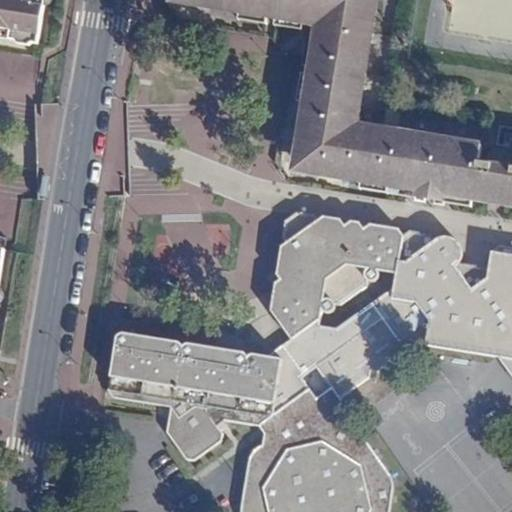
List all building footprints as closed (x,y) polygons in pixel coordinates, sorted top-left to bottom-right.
[(0,0),(0,30),(10,32),(8,41),(37,45),(43,7),(30,5),(30,0),(0,0)] [(212,0),(206,0),(205,7),(222,9),(226,10),(227,2),(212,0)] [(212,0),(227,2),(242,5),(240,13),(269,17),(271,0),(212,0)] [(276,19),(279,0),(271,0),(269,17),(276,19)] [(362,182),(417,191),(446,196),(473,200),(474,195),(487,197),(493,163),(479,161),(482,148),(455,144),(454,150),(425,146),(427,139),(372,129),(371,137),(355,135),(356,128),(349,126),(351,112),(358,113),(369,48),(361,47),(363,34),(367,12),(368,0),(279,0),(276,19),(303,23),(305,16),(319,19),(317,27),(325,29),(323,42),(316,41),(313,63),(306,103),(306,104),(314,106),(306,155),(317,156),(315,168),(327,170),(350,174),(363,176),(362,182)] [(367,12),(363,34),(372,35),(375,13),(367,12)] [(0,30),(0,39),(8,41),(10,32),(0,30)] [(474,195),(473,200),(511,206),(511,200),(506,200),(511,166),(493,163),(487,197),(474,195)] [(348,180),(350,174),(327,170),(326,176),(348,180)] [(417,191),(416,198),(445,203),(446,196),(417,191)] [(298,212),(285,222),(283,240),(286,244),(281,246),(277,277),(280,281),(276,285),(271,313),(291,340),(268,357),(129,334),(124,333),(118,337),(109,392),(115,399),(169,409),(165,433),(187,461),(195,462),(221,443),(223,432),(218,427),(226,422),(258,427),(264,435),(264,447),(261,447),(253,453),(250,459),(239,511),(389,511),(393,489),(392,480),(389,474),(359,433),(349,428),(338,427),(331,418),(347,406),(341,399),(371,379),(371,372),(378,373),(417,346),(497,358),(511,378),(511,248),(501,247),(491,252),(489,268),(460,264),(462,253),(460,248),(455,241),(449,238),(442,238),(434,240),(431,235),(410,232),(404,236),(400,229),(371,224),(364,229),(360,222),(352,221),(345,225),(341,219),(324,216),(319,219),(315,215),(298,212)]
